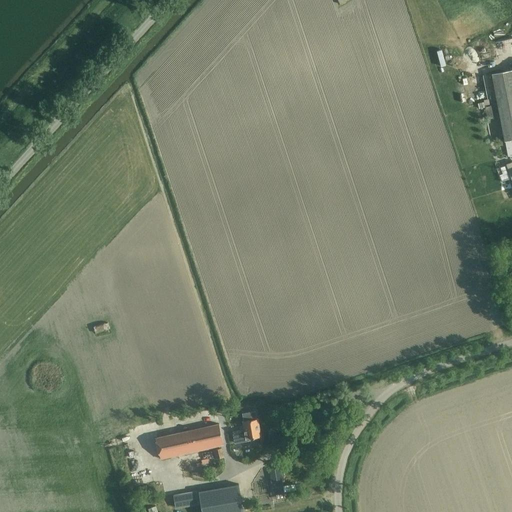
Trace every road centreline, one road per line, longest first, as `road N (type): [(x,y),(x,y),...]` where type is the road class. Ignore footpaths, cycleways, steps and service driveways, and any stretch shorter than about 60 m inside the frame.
road 1 (unclassified): [(338,511),(342,458),(389,389),(511,342)]
road 2 (unclassified): [(0,189),(170,0)]
